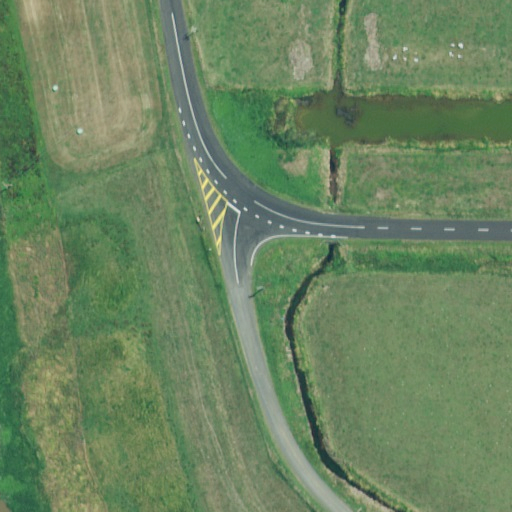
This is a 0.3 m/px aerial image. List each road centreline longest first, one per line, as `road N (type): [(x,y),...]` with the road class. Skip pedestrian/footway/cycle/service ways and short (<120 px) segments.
road 1 (unclassified): [(248,195),(234,248),(241,295),(312,488),(348,511)]
road 2 (unclassified): [(511,230),(320,224),(248,195)]
road 3 (unclassified): [(248,195),(209,153),(175,0)]
